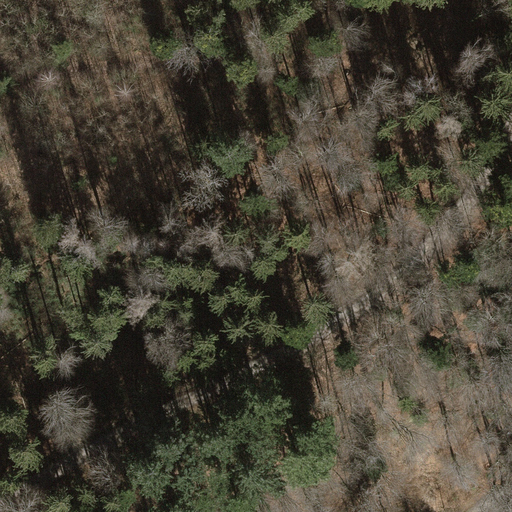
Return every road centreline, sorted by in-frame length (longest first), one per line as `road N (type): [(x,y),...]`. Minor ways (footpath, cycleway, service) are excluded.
road 1 (track): [(511,82),(413,267),(304,341),(0,499)]
road 2 (track): [(0,56),(197,48)]
